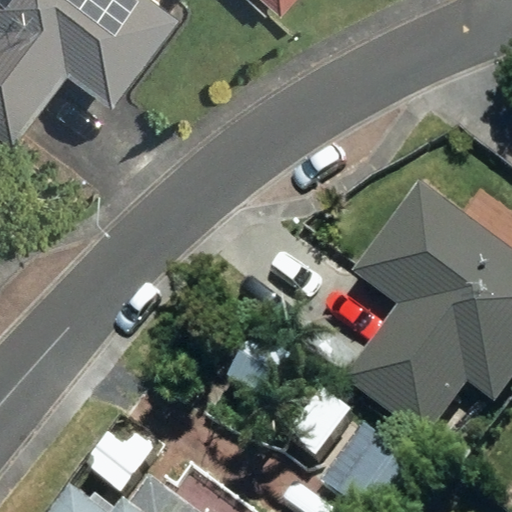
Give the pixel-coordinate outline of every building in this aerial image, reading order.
[(0,0),(0,129),(14,139),(68,66),(115,101),(180,13),(162,0),(0,0)] [(268,0),(284,13),(295,0),(268,0)] [(347,390),(428,451),(471,392),(498,412),(511,392),(511,262),(423,196),(356,285),(401,319),(347,390)] [(203,326),(219,336),(231,319),(216,308),(203,326)] [(325,493),(348,511),(397,511),(422,482),(367,438),(325,493)] [(443,467),(459,480),(473,459),(458,448),(443,467)]
